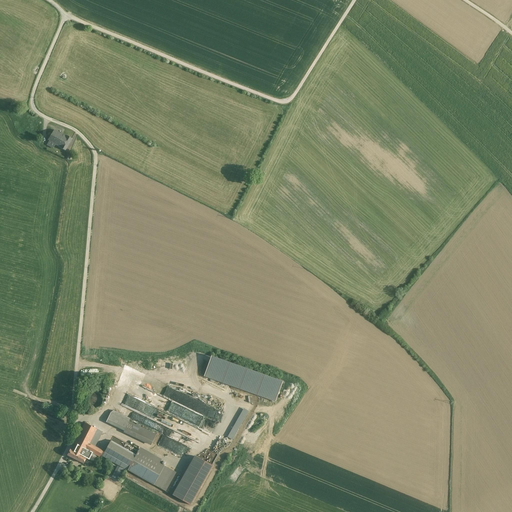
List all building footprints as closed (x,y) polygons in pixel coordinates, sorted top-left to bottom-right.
[(72,139),(52,129),(46,141),(66,151),(72,139)] [(280,381),(209,356),(203,375),(274,400),(280,381)] [(91,407),(94,408),(97,407),(99,406),(101,404),(102,401),(102,398),(101,395),(99,393),(97,392),(94,391),(91,392),(89,393),(87,395),(86,398),(86,401),(87,404),(89,406),(91,407)] [(157,433),(111,410),(105,421),(151,444),(157,433)] [(98,431),(83,423),(66,454),(80,462),(87,450),(98,456),(100,454),(102,450),(91,443),(98,431)] [(102,450),(100,454),(125,468),(137,448),(111,433),(102,450)] [(164,463),(137,448),(125,468),(152,484),(163,466),(164,463)] [(204,449),(199,457),(211,465),(217,455),(214,454),(214,453),(211,451),(210,453),(204,449)] [(211,466),(193,456),(171,493),(189,504),(211,466)] [(119,480),(124,469),(116,465),(111,476),(119,480)] [(172,471),(163,466),(152,484),(162,489),(172,471)]
